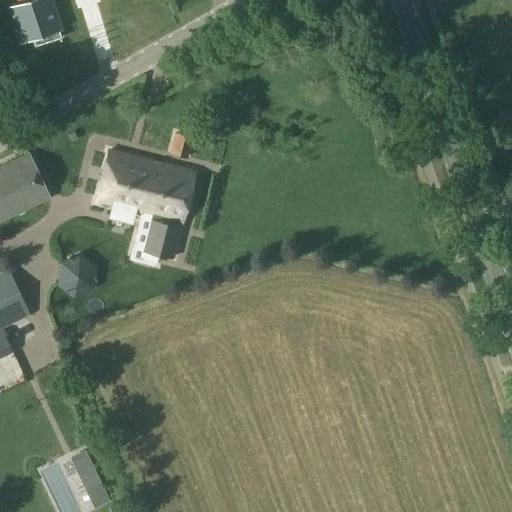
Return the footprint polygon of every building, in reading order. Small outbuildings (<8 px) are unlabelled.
[(62,35),(50,0),(25,0),(27,5),(19,7),(23,20),(15,23),(21,40),(29,37),(30,40),(41,37),(43,42),(62,35)] [(194,137),(175,132),(170,154),(189,158),(194,137)] [(195,173),(111,150),(97,202),(152,216),(148,230),(155,232),(150,252),(171,257),(180,224),(182,224),(195,173)] [(28,152),(0,165),(0,222),(50,198),(28,152)] [(95,267),(78,255),(60,263),(57,283),(74,296),(93,288),(95,267)] [(0,328),(30,315),(7,269),(0,272),(0,328)] [(166,284),(149,287),(152,307),(168,305),(166,284)] [(90,500),(106,493),(85,449),(69,457),(90,500)]
